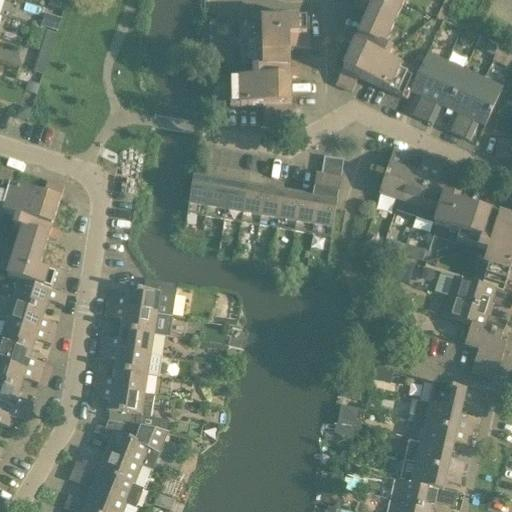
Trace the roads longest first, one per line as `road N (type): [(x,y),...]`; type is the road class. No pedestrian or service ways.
road 1 (residential): [(17,511),(71,413),(102,181),(94,168),(0,140)]
road 2 (residential): [(511,178),(352,110),(333,121)]
road 3 (residential): [(333,121),(285,149),(202,132)]
road 4 (residential): [(333,121),(323,70),(326,0)]
